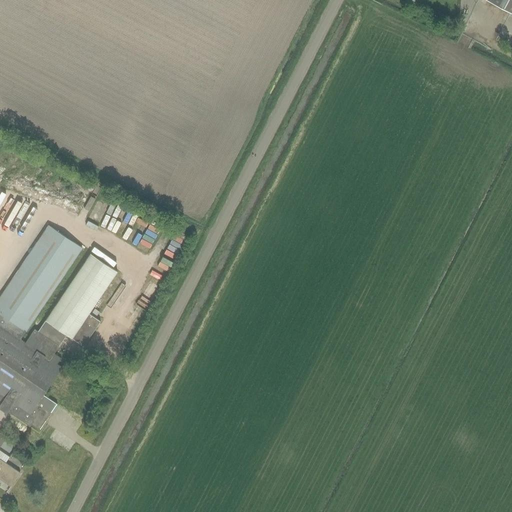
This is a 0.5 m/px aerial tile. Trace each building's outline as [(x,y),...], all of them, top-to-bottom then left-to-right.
[(511,0),(487,0),(511,13),(511,0)] [(92,210),(98,198),(93,195),(87,207),(92,210)] [(0,297),(0,405),(2,403),(10,409),(8,411),(30,427),(32,424),(40,429),(51,412),(37,403),(62,366),(58,363),(62,358),(54,353),(67,334),(84,345),(101,320),(90,313),(118,271),(91,253),(38,331),(35,328),(26,342),(21,339),(83,248),(49,225),(0,297)] [(111,304),(115,306),(124,293),(120,290),(111,304)] [(106,351),(120,329),(114,325),(110,332),(105,330),(96,345),(106,351)] [(1,431),(0,432),(0,446),(1,447),(8,436),(1,431)] [(14,450),(15,450),(19,445),(11,439),(3,450),(0,447),(0,478),(11,486),(21,472),(6,462),(14,450)]
